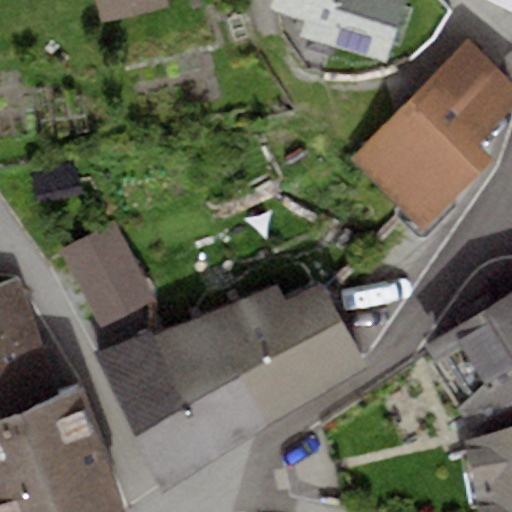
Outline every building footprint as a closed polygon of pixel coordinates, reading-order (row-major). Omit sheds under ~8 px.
[(92,0),(98,23),(168,6),(166,0),(92,0)] [(272,0),(269,11),(304,22),(298,38),(386,63),(389,49),(410,63),(434,41),(452,12),(441,0),(272,0)] [(511,0),(484,0),(511,11),(511,0)] [(511,80),(467,37),(347,160),(420,231),(492,157),(478,143),(511,108),(511,80)] [(74,161),(29,169),(35,202),(80,194),(74,161)] [(115,220),(59,248),(99,327),(154,300),(115,220)] [(20,274),(0,280),(0,417),(61,396),(20,274)] [(276,285),(152,335),(183,405),(239,375),(268,427),(366,366),(318,282),(284,300),(276,285)] [(511,289),(424,348),(471,440),(511,426),(511,289)] [(150,330),(93,352),(164,493),(268,427),(239,375),(183,405),(152,335),(150,330)] [(0,417),(0,511),(123,511),(80,389),(61,396),(0,417)] [(511,511),(511,426),(471,440),(462,442),(477,511),(511,511)]
